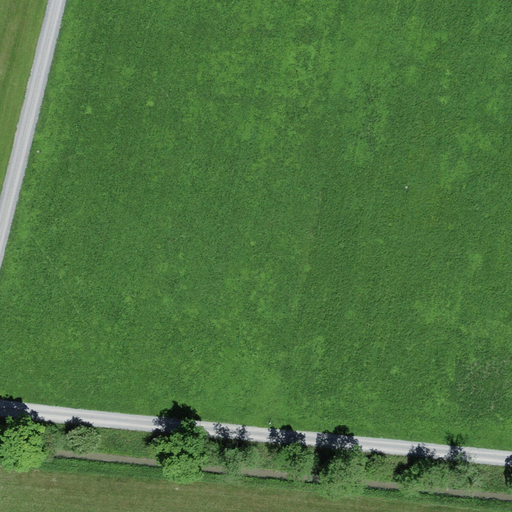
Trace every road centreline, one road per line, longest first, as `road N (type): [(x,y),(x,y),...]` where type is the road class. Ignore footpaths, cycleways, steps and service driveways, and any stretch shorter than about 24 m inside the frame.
road 1 (track): [(511,454),(0,396)]
road 2 (track): [(56,0),(0,232)]
